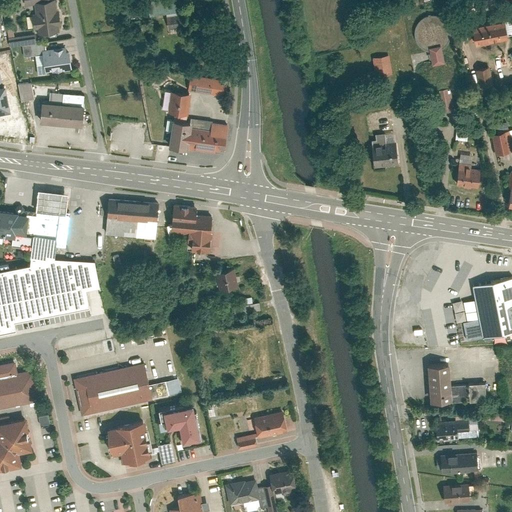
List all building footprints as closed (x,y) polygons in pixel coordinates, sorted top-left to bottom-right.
[(57,31),(53,0),(22,0),(23,4),(35,2),(39,33),(57,31)] [(149,0),(151,15),(183,12),(182,0),(149,0)] [(473,24),(476,41),(511,33),(507,16),(473,24)] [(429,46),(433,63),(444,60),(440,44),(429,46)] [(69,47),(43,50),(46,72),(72,69),(69,47)] [(389,55),(373,58),(377,76),(392,73),(389,55)] [(490,66),(474,69),(478,89),(494,86),(490,66)] [(175,113),(171,145),(222,151),(225,125),(186,120),(190,90),(212,92),(213,78),(191,76),(189,89),(170,87),(167,112),(175,113)] [(32,80),(19,83),(22,100),(35,97),(32,80)] [(2,85),(0,85),(0,112),(11,110),(5,84),(2,85)] [(441,109),(454,107),(450,86),(437,89),(441,109)] [(64,92),(63,101),(42,99),(40,121),(82,124),(85,94),(64,92)] [(455,138),(466,139),(468,128),(457,127),(455,138)] [(491,133),(496,153),(510,149),(505,130),(491,133)] [(372,139),(372,143),(395,141),(394,132),(389,133),(376,134),(376,138),(372,139)] [(374,165),(398,162),(395,141),(372,143),(374,165)] [(460,153),(459,161),(471,162),(471,154),(460,153)] [(457,183),(477,185),(479,168),(470,168),(471,162),(459,161),(457,183)] [(38,209),(67,212),(68,201),(69,192),(40,190),(39,198),(38,209)] [(162,201),(108,196),(105,232),(158,237),(162,201)] [(202,207),(172,203),(171,230),(186,232),(186,247),(214,249),(215,219),(201,218),(202,207)] [(59,237),(58,244),(66,244),(70,212),(67,212),(38,209),(38,214),(32,214),(30,233),(35,233),(59,237)] [(13,243),(33,246),(35,233),(30,233),(32,214),(0,210),(0,233),(3,234),(6,236),(13,237),(13,243)] [(35,233),(33,246),(32,253),(56,256),(58,244),(59,237),(35,233)] [(56,256),(32,253),(30,264),(0,269),(0,332),(16,329),(15,321),(90,307),(86,288),(100,286),(95,261),(56,256)] [(228,268),(217,270),(221,289),(231,287),(228,268)] [(480,318),(464,321),(467,337),(511,329),(511,277),(474,284),(480,318)] [(262,310),(260,301),(253,302),(252,297),(241,299),(242,305),(233,306),(234,314),(262,310)] [(145,361),(73,378),(82,415),(171,394),(167,380),(151,384),(145,361)] [(449,362),(428,364),(430,399),(450,398),(451,398),(450,384),(449,362)] [(11,363),(0,364),(0,410),(43,401),(34,368),(14,374),(11,363)] [(484,382),(450,384),(451,398),(450,398),(451,401),(485,398),(484,382)] [(256,395),(245,396),(246,408),(257,407),(256,395)] [(200,436),(192,403),(164,410),(167,424),(179,421),(183,440),(200,436)] [(246,418),(249,432),(257,430),(259,437),(291,431),(286,410),(246,418)] [(0,423),(0,470),(24,466),(20,454),(34,451),(27,417),(11,421),(10,416),(0,417),(0,420),(1,424),(0,423)] [(455,419),(456,429),(468,429),(468,418),(455,419)] [(114,455),(120,454),(122,464),(155,457),(147,419),(108,428),(114,455)] [(437,438),(456,437),(456,429),(455,419),(436,420),(437,438)] [(256,433),(237,437),(239,448),(258,444),(256,433)] [(442,471),(477,468),(475,451),(441,453),(442,471)] [(293,468),(225,483),(231,506),(239,504),(241,511),(246,511),(268,507),(269,511),(278,511),(274,493),(282,492),(287,496),(291,494),(293,491),(292,489),(299,488),(293,468)] [(444,500),(468,498),(467,482),(443,484),(444,500)] [(203,511),(200,492),(178,495),(180,508),(170,510),(170,511),(203,511)]
